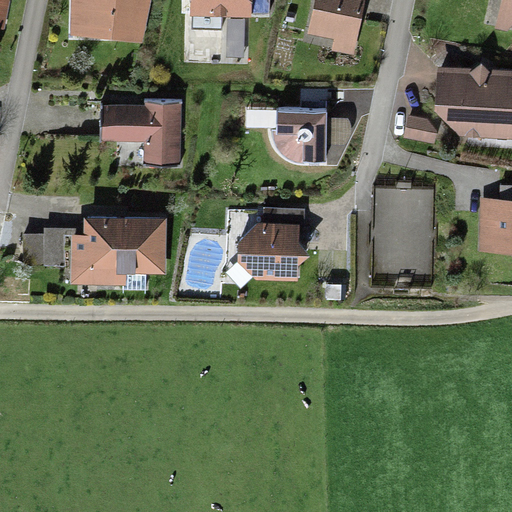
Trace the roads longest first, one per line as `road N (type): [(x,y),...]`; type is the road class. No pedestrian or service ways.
road 1 (track): [(0,313),(430,319),(511,303)]
road 2 (residential): [(401,0),(360,209)]
road 3 (residential): [(35,0),(0,162)]
